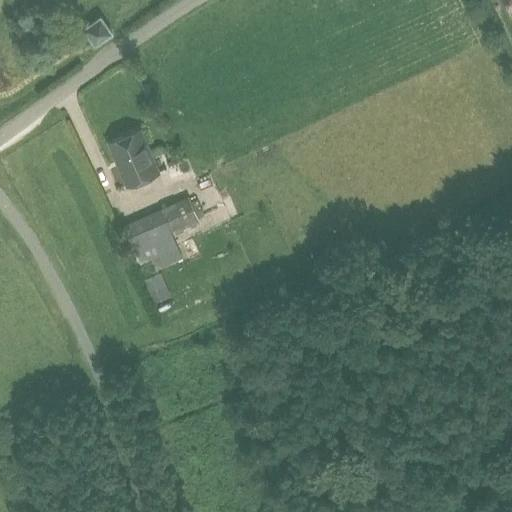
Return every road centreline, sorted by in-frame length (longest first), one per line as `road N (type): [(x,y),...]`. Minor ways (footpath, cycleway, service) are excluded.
road 1 (unclassified): [(147,511),(75,327),(0,202)]
road 2 (tertiary): [(0,134),(191,0)]
